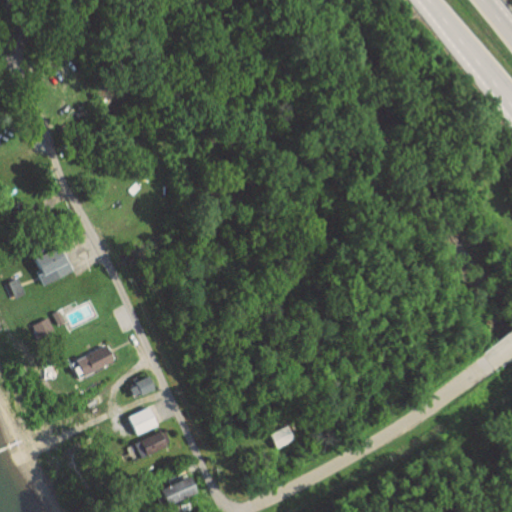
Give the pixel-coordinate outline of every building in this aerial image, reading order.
[(73,271),(61,246),(36,258),(41,269),(37,271),(44,285),(73,271)] [(54,331),(48,318),(32,325),(37,338),(54,331)] [(114,363),(109,346),(78,356),(83,373),(114,363)] [(129,385),(134,397),(156,388),(150,376),(129,385)] [(128,417),(137,435),(158,424),(149,406),(128,417)] [(295,440),(288,425),(271,433),(277,448),(295,440)] [(165,431),(135,443),(141,457),(170,445),(165,431)] [(198,493),(193,477),(162,487),(168,503),(198,493)]
